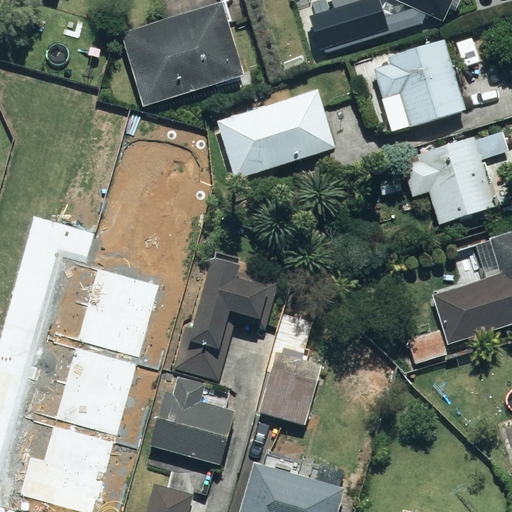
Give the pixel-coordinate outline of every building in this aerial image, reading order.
[(229,0),(125,33),(149,108),(252,75),(229,0)] [(401,0),(415,8),(390,16),(384,0),(369,0),(367,1),(366,0),(331,0),(336,11),(316,18),(328,54),(426,24),(430,16),(447,24),(455,9),(458,10),(463,0),(401,0)] [(404,94),(414,127),(471,109),(449,39),(394,57),(396,63),(378,69),(380,72),(368,76),(376,103),(404,94)] [(325,89),(221,120),(239,179),(342,148),(325,89)] [(501,205),(482,149),(487,148),(483,134),(422,155),(425,162),(410,167),(420,195),(433,191),(444,225),(501,205)] [(436,296),(451,345),(511,325),(511,232),(493,238),(504,275),(436,296)] [(196,330),(188,328),(177,368),(222,381),(231,352),(224,350),(235,311),(266,319),(275,287),(241,277),(245,264),(217,256),(196,330)] [(77,270),(48,262),(33,315),(62,323),(77,270)] [(101,265),(80,338),(139,355),(161,283),(101,265)] [(310,353),(286,345),(284,353),(279,351),(261,411),(308,425),(326,366),(307,360),(310,353)] [(79,347),(58,419),(117,437),(138,364),(79,347)] [(178,392),(171,390),(155,445),(224,465),(241,411),(208,401),(212,386),(182,377),(178,392)] [(29,458),(18,499),(69,511),(91,511),(109,445),(55,430),(46,462),(29,458)] [(322,479),(258,462),(244,511),(341,511),(348,487),(343,486),(348,470),(326,464),(322,479)] [(191,465),(185,488),(211,495),(217,471),(191,465)] [(193,511),(198,496),(158,484),(148,511),(193,511)]
